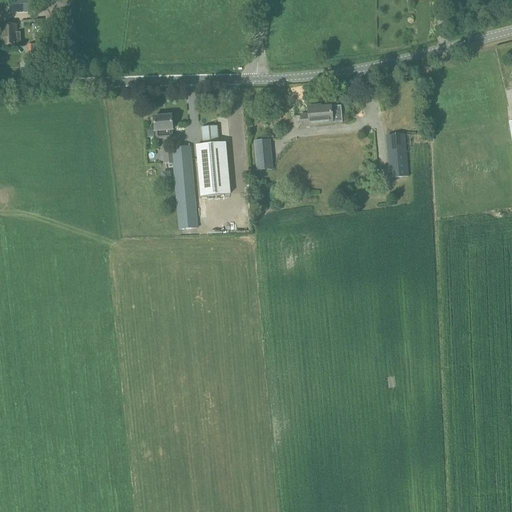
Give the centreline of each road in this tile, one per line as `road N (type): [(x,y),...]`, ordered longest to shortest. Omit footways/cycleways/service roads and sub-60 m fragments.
road 1 (tertiary): [(511,32),(350,72),(254,80)]
road 2 (tertiary): [(254,80),(0,87)]
